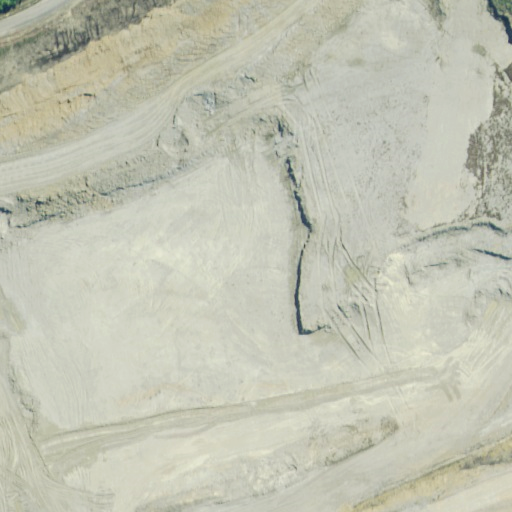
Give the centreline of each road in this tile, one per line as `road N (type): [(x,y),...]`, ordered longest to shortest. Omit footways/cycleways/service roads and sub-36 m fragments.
road 1 (track): [(177,511),(270,318),(319,240),(341,169),(328,108),(298,78),(237,78),(207,67)]
road 2 (track): [(0,159),(106,126),(207,67),(269,0)]
road 3 (track): [(307,511),(349,479),(511,415)]
